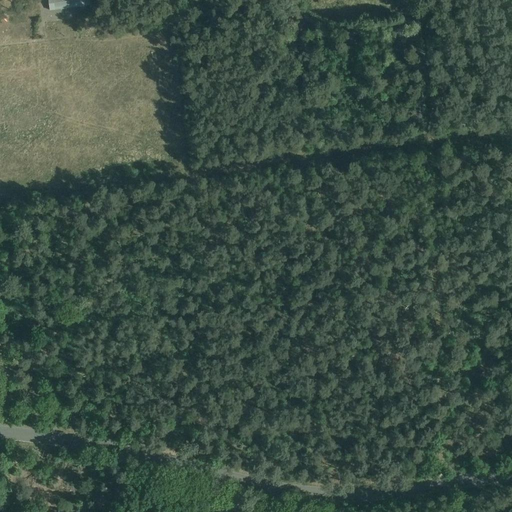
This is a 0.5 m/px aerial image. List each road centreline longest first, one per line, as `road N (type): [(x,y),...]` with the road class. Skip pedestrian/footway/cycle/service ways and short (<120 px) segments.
road 1 (unclassified): [(511,473),(327,496),(0,432)]
road 2 (track): [(432,152),(444,484)]
road 3 (track): [(432,152),(419,0)]
